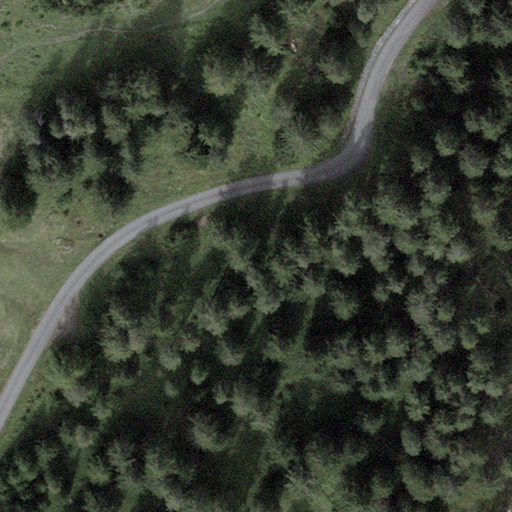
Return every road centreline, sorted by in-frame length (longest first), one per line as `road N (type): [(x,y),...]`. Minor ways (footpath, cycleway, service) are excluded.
road 1 (track): [(429,0),(380,70),(351,159),(175,208),(121,236),(49,321),(0,411)]
road 2 (track): [(0,57),(210,0)]
